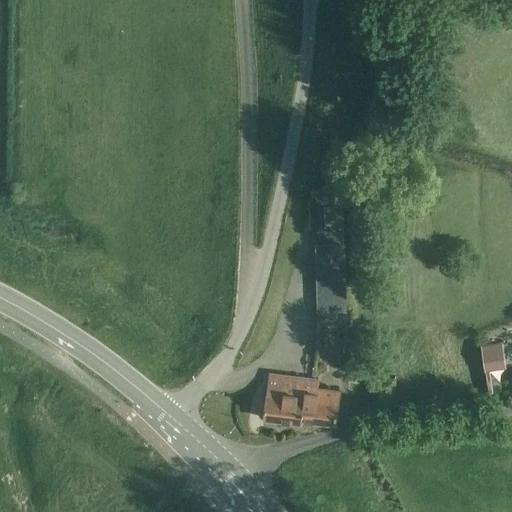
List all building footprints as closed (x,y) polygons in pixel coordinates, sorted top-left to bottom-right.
[(511,0),(501,0),(511,23),(511,0)] [(324,207),(310,208),(310,228),(325,228),(324,207)] [(344,243),(316,244),(318,318),(337,317),(336,309),(346,309),(344,243)] [(504,342),(483,345),(486,371),(507,368),(504,342)] [(302,417),(305,385),(306,375),(270,372),(265,416),(301,420),(302,417)] [(305,385),(302,417),(337,421),(340,389),(318,387),(320,377),(306,375),(305,385)] [(397,375),(376,375),(376,405),(397,404),(397,375)]
